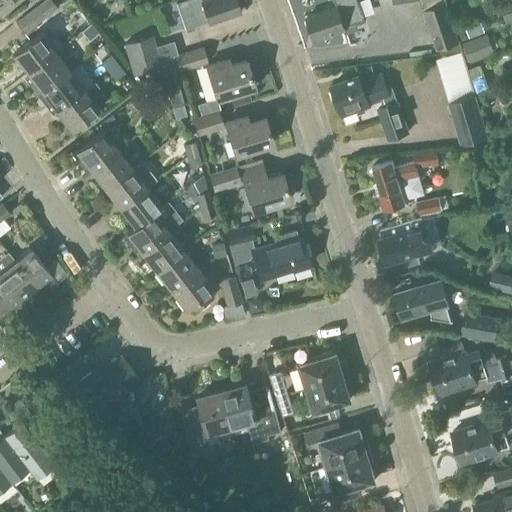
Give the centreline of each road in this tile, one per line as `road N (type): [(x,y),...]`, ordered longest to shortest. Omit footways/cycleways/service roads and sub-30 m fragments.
road 1 (unclassified): [(366,309),(266,0)]
road 2 (residential): [(366,309),(159,349),(105,289)]
road 3 (unclassified): [(428,511),(366,309)]
road 4 (residential): [(105,289),(0,125)]
road 5 (residential): [(0,371),(105,289)]
